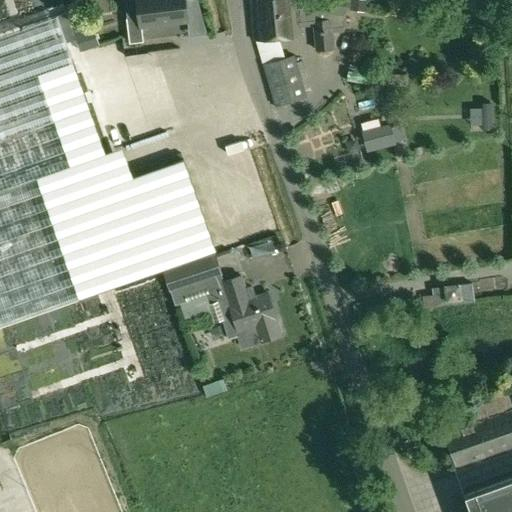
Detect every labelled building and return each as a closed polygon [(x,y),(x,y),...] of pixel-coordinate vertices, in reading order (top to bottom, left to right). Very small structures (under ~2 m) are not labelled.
[(138,0),(141,16),(128,18),(131,42),(145,41),(143,26),(189,21),(186,0),(138,0)] [(299,0),(250,0),(254,41),(303,36),(302,26),(300,7),(299,0)] [(304,0),(303,7),(300,7),(302,26),(313,25),(316,50),(335,49),(334,32),(344,32),(348,9),(348,0),(304,0)] [(348,0),(348,9),(362,10),(363,0),(348,0)] [(89,31),(73,36),(79,52),(95,47),(89,31)] [(295,54),(263,64),(275,106),(308,96),(306,89),(311,88),(304,60),(297,62),(295,54)] [(44,64),(0,79),(0,326),(216,251),(183,158),(98,188),(88,159),(78,162),(44,64)] [(390,128),(381,130),(385,144),(394,142),(390,128)] [(215,254),(164,271),(176,304),(189,300),(206,294),(211,309),(215,321),(223,318),(229,337),(229,338),(240,335),(244,346),(261,340),(282,333),(268,291),(255,296),(252,287),(246,289),(242,275),(224,281),(215,254)] [(468,282),(434,287),(437,305),(471,300),(468,282)] [(477,421),(446,431),(458,463),(511,444),(511,384),(469,399),(477,421)] [(511,511),(511,475),(464,493),(470,511),(511,511)]
